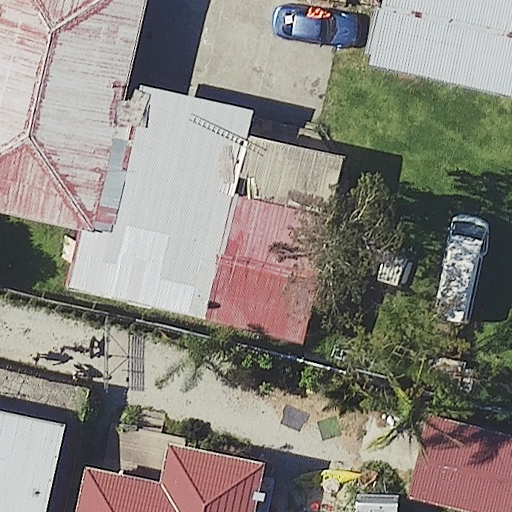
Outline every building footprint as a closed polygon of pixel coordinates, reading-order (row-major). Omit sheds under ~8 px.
[(127,0),(0,0),(0,200),(77,218),(64,276),(289,327),(331,148),(229,124),(234,102),(111,74),(127,0)] [(511,49),(511,0),(368,0),(356,54),(504,88),(511,49)] [(27,511),(54,388),(0,376),(0,511),(27,511)] [(511,511),(511,429),(417,406),(398,486),(503,511),(511,511)] [(234,511),(246,456),(140,435),(134,467),(79,456),(68,511),(234,511)]
